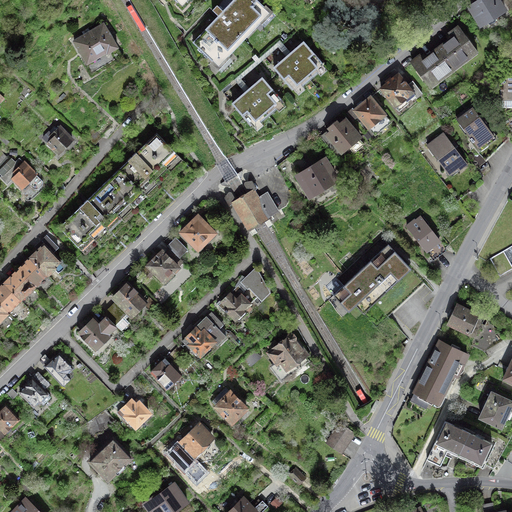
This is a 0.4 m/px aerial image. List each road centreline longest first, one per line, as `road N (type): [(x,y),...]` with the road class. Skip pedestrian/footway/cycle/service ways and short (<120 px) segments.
road 1 (residential): [(511,167),(366,455)]
road 2 (residential): [(212,178),(321,118),(460,0)]
road 3 (residential): [(59,330),(112,384),(122,384),(254,251)]
road 4 (residential): [(0,267),(155,88)]
road 5 (residential): [(212,178),(59,330)]
